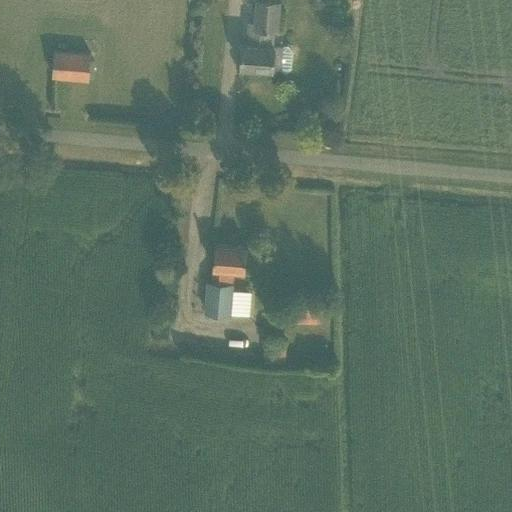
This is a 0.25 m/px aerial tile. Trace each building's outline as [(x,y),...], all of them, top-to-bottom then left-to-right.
[(242,43),(240,67),(281,70),(285,72),(290,67),(292,50),(287,45),(283,45),(283,46),(273,45),(274,31),(278,32),(280,1),(270,0),(256,0),(254,30),(261,30),(260,44),(242,43)] [(54,51),(52,75),(89,79),(90,54),(54,51)] [(244,270),(246,246),(214,244),(213,268),(214,268),(212,282),(208,281),(205,312),(229,314),(233,269),(244,270)] [(319,322),(319,297),(270,298),(270,322),(319,322)] [(265,338),(265,362),(285,362),(285,338),(265,338)]
